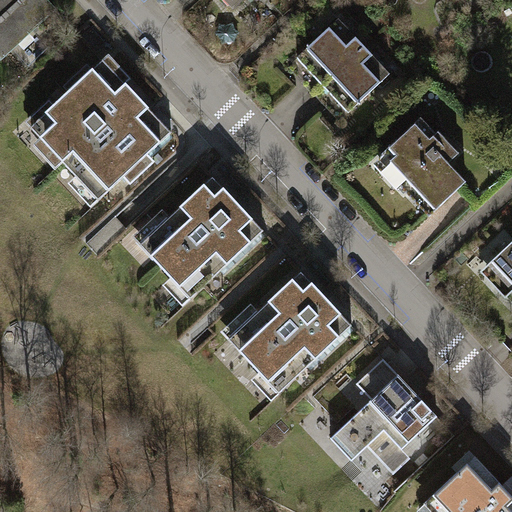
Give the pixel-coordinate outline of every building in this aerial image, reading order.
[(55,9),(47,0),(0,0),(0,57),(2,60),(55,9)] [(363,46),(337,18),(296,57),(322,85),(363,46)] [(389,74),(363,46),(322,85),(348,113),(389,74)] [(49,99),(25,120),(98,199),(122,178),(129,186),(155,162),(149,155),(172,135),(126,85),(132,79),(109,54),(54,104),(49,99)] [(435,133),(420,117),(382,154),(406,179),(400,185),(429,215),(465,181),(447,162),(458,152),(437,130),(435,133)] [(263,232),(211,178),(140,244),(191,299),(263,232)] [(511,239),(486,264),(511,290),(511,239)] [(351,326),(302,272),(230,338),(279,392),(351,326)] [(439,417),(384,358),(357,383),(371,398),(330,436),(351,459),(383,429),(403,450),(439,417)] [(511,511),(511,495),(475,457),(426,504),(433,511),(511,511)]
